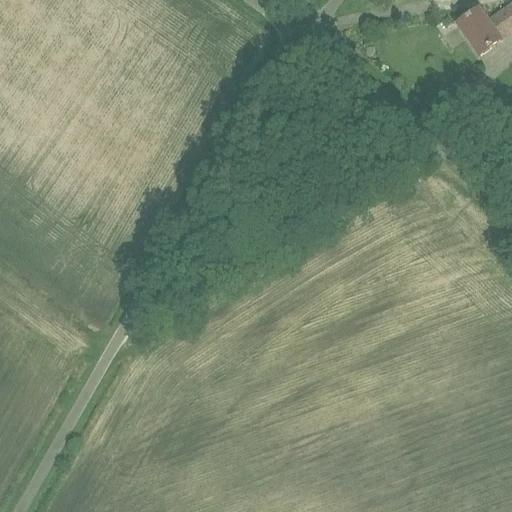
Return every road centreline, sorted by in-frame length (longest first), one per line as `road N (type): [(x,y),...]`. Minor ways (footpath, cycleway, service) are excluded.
road 1 (unclassified): [(25,511),(207,191),(308,42)]
road 2 (unclassified): [(511,211),(308,42)]
